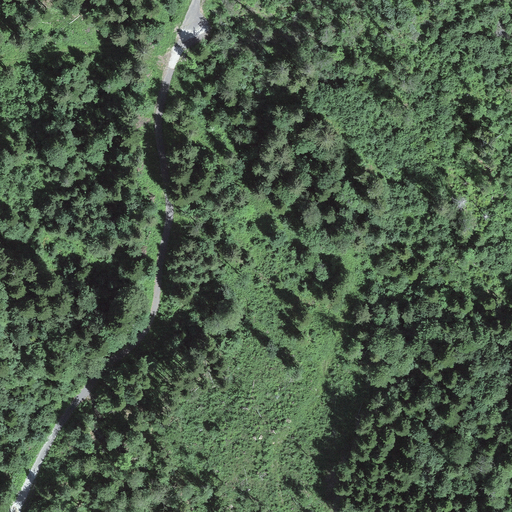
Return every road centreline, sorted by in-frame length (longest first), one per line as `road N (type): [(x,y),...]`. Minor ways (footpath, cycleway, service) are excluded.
road 1 (track): [(17,511),(52,435),(104,367),(144,334),(154,310),(170,206),(161,118),(193,0)]
road 2 (track): [(170,73),(135,53),(107,49),(60,49),(0,65)]
